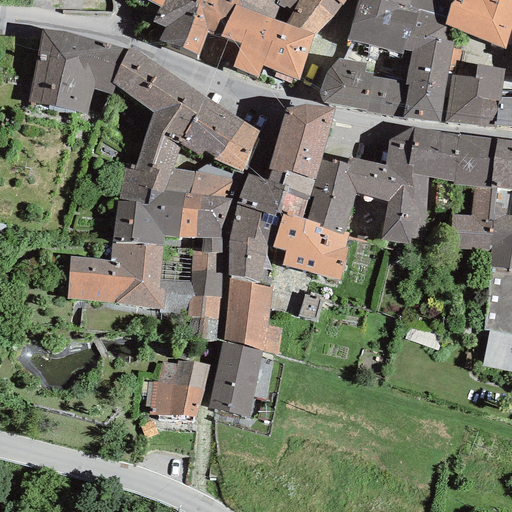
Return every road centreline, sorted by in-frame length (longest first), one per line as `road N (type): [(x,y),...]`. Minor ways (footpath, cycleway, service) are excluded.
road 1 (tertiary): [(0,441),(129,477),(204,511)]
road 2 (tertiary): [(511,137),(308,100)]
road 3 (tertiary): [(308,100),(279,101),(228,85),(118,37)]
road 4 (unknown): [(374,0),(466,47),(451,129)]
road 5 (tertiary): [(118,37),(0,13)]
